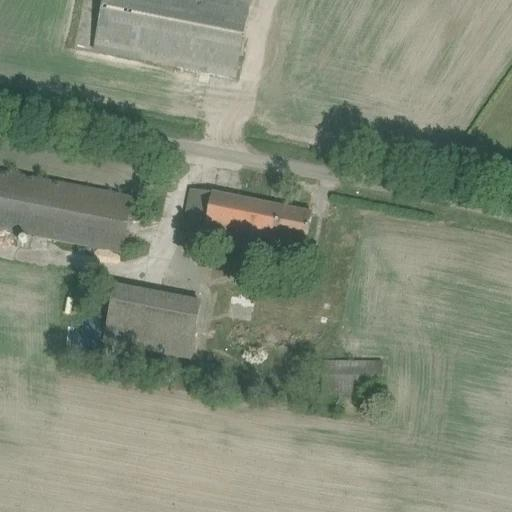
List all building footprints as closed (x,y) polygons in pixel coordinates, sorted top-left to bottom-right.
[(105,0),(99,32),(95,51),(235,79),(250,0),(105,0)] [(0,229),(122,252),(132,197),(0,172),(0,229)] [(191,189),(188,208),(182,237),(198,240),(197,246),(206,248),(208,242),(271,255),(271,256),(272,257),(271,261),(278,263),(282,242),(306,247),(312,213),(191,189)] [(103,345),(190,361),(201,303),(114,287),(103,345)] [(322,362),(322,396),(383,396),(383,362),(322,362)]
